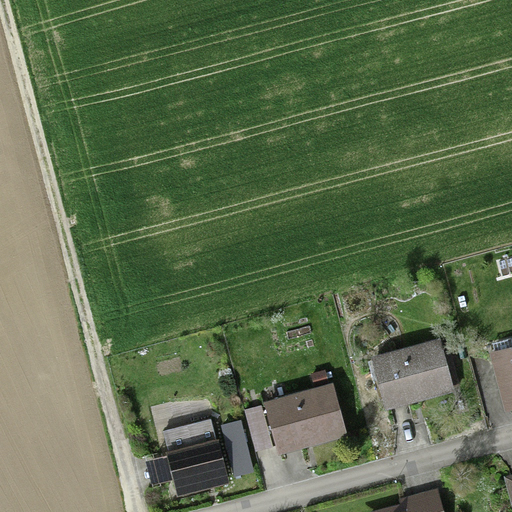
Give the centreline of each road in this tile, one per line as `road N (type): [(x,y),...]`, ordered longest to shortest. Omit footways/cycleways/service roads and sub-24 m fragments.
road 1 (track): [(136,511),(3,0)]
road 2 (residential): [(511,436),(238,511)]
